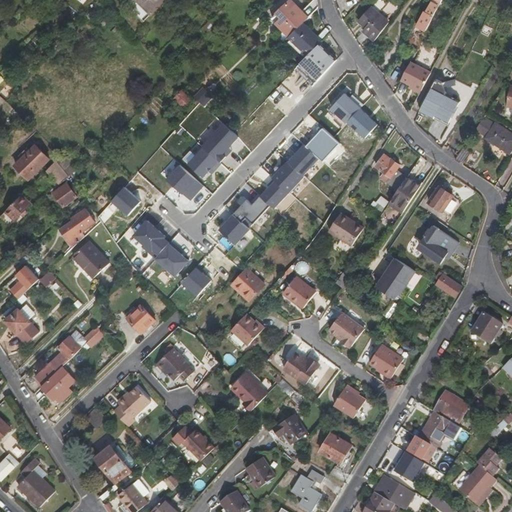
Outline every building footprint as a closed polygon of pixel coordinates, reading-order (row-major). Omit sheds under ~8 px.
[(151,14),(137,0),(130,0),(148,17),(151,14)] [(137,0),(151,14),(164,0),(137,0)] [(300,15),(302,13),(291,1),(276,16),(282,22),(278,25),(290,37),(304,23),(306,21),(300,15)] [(427,31),(441,3),(440,3),(438,2),(436,6),(432,4),(427,14),(426,13),(418,26),(427,31)] [(366,28),(378,15),(371,8),(359,22),(366,28)] [(374,41),(388,23),(378,15),(366,28),(363,31),(374,41)] [(320,45),(323,41),(304,23),(290,37),(288,39),(308,57),(320,45)] [(323,75),(336,60),(320,45),(308,57),(306,58),(323,75)] [(419,94),(429,76),(410,66),(401,84),(410,89),(419,94)] [(443,83),(437,81),(421,112),(434,119),(436,116),(449,124),(461,103),(447,95),(443,83)] [(194,100),(205,107),(212,97),(201,90),(194,100)] [(184,109),(192,100),(182,91),(173,99),(184,109)] [(479,133),(488,121),(484,118),(476,130),(479,133)] [(511,135),(496,125),(495,126),(488,121),(479,133),(487,137),(486,139),(510,155),(511,152),(511,151),(511,135)] [(305,142),(288,160),(309,180),(326,163),(305,142)] [(185,158),(205,176),(219,161),(199,143),(185,158)] [(29,180),(50,159),(36,145),(15,166),(29,180)] [(463,166),(471,154),(464,149),(456,161),(463,166)] [(398,191),(409,177),(398,169),(400,165),(392,159),(391,159),(384,155),(376,166),(390,177),(386,182),(398,191)] [(417,176),(430,164),(423,157),(410,170),(417,176)] [(57,186),(68,176),(64,171),(56,162),(46,172),(57,186)] [(190,200),(204,186),(182,164),(168,178),(190,200)] [(406,210),(422,186),(409,177),(393,200),(406,210)] [(452,218),(468,196),(446,180),(430,203),(452,218)] [(63,207),(77,195),(65,181),(59,186),(61,188),(53,194),(63,207)] [(246,218),(258,228),(276,207),(261,194),(254,203),(248,198),(234,214),(244,221),(246,218)] [(372,204),(380,211),(389,201),(380,194),(372,204)] [(16,220),(30,205),(21,196),(7,211),(16,220)] [(95,203),(102,209),(108,202),(101,196),(95,203)] [(83,232),(96,222),(85,207),(72,217),(73,219),(60,229),(74,247),(86,236),(83,232)] [(363,232),(355,226),(357,223),(343,214),(331,231),(353,246),(363,232)] [(365,229),(357,223),(355,226),(363,232),(365,229)] [(431,228),(420,244),(421,250),(441,264),(448,253),(451,255),(459,243),(434,226),(432,229),(431,228)] [(110,263),(89,242),(73,257),(95,278),(110,263)] [(171,248),(171,273),(180,273),(180,265),(188,265),(189,248),(171,248)] [(401,298),(417,272),(397,259),(377,288),(396,301),(399,296),(401,298)] [(35,275),(27,267),(18,276),(25,284),(35,275)] [(50,270),(40,280),(47,286),(57,277),(50,270)] [(250,302),(264,286),(253,275),(250,278),(244,273),(232,285),(250,302)] [(463,288),(444,275),(438,285),(457,298),(463,288)] [(304,310),(317,294),(297,278),(284,294),(304,310)] [(426,315),(433,304),(427,300),(423,306),(424,307),(422,312),(426,315)] [(391,318),(397,304),(391,301),(384,315),(391,318)] [(38,330),(29,320),(35,314),(25,304),(19,310),(18,309),(6,321),(26,342),(38,330)] [(141,333),(155,319),(140,305),(127,319),(141,333)] [(490,346),(503,327),(484,314),(471,333),(490,346)] [(247,346),(263,329),(256,323),(255,324),(246,315),(231,331),(247,346)] [(351,349),(364,331),(341,315),(329,332),(338,338),(342,342),(341,344),(349,350),(350,348),(351,349)] [(55,374),(88,341),(76,330),(58,347),(63,352),(35,378),(43,386),(55,374)] [(391,378),(403,359),(381,344),(368,364),(376,369),(377,368),(381,370),(381,372),(391,378)] [(195,370),(174,348),(158,364),(164,370),(166,369),(169,372),(177,380),(181,376),(185,380),(195,370)] [(306,385),(319,366),(307,358),(306,360),(295,352),(288,363),(290,364),(285,370),(306,385)] [(496,375),(485,366),(480,372),(485,376),(491,381),(496,375)] [(268,394),(246,372),(232,385),(247,400),(245,403),(252,410),(268,394)] [(68,386),(55,374),(43,386),(41,387),(54,400),(68,386)] [(294,391),(282,379),(278,384),(290,396),(294,391)] [(355,418),(366,400),(352,392),(354,390),(346,386),(334,406),(355,418)] [(134,418),(151,402),(137,387),(126,398),(124,396),(117,403),(120,406),(115,411),(129,427),(137,421),(134,418)] [(464,413),(469,405),(448,392),(441,402),(451,408),(444,418),(455,424),(463,412),(464,413)] [(444,418),(451,408),(441,402),(436,413),(437,414),(444,418)] [(309,434),(296,414),(271,430),(277,439),(282,436),(285,434),(292,446),(309,434)] [(430,464),(419,457),(425,449),(430,452),(442,433),(453,439),(460,428),(455,424),(444,418),(437,414),(421,439),(419,438),(410,453),(412,454),(405,463),(423,474),(430,464)] [(97,428),(87,417),(78,427),(88,437),(97,428)] [(0,439),(11,428),(0,418),(0,439)] [(216,447),(197,429),(194,433),(187,426),(175,439),(182,446),(185,443),(203,460),(216,447)] [(340,465),(352,447),(331,435),(320,453),(340,465)] [(12,452),(17,446),(9,438),(4,444),(12,452)] [(135,460),(129,452),(126,455),(118,445),(114,448),(128,466),(135,460)] [(114,448),(112,446),(97,458),(117,483),(132,471),(128,466),(114,448)] [(482,467),(492,476),(499,469),(496,466),(502,459),(490,449),(477,464),(482,467)] [(5,459),(15,468),(18,465),(8,456),(5,459)] [(34,458),(20,472),(26,478),(18,486),(40,508),(55,493),(41,479),(33,471),(39,465),(40,463),(34,458)] [(277,477),(264,458),(247,470),(260,489),(277,477)] [(0,479),(2,481),(15,468),(5,459),(0,464),(0,479)] [(33,471),(41,479),(47,473),(39,465),(33,471)] [(446,477),(452,468),(446,465),(440,474),(446,477)] [(492,489),(499,482),(492,476),(482,467),(461,492),(478,506),(492,489)] [(312,511),(322,497),(310,491),(315,484),(321,487),(326,480),(312,471),(307,480),(302,477),(291,494),(302,500),(298,507),(306,511),(312,511)] [(178,485),(171,476),(166,481),(173,490),(178,485)] [(399,506),(408,490),(387,479),(378,494),(397,505),(399,506)] [(136,511),(148,503),(133,484),(119,495),(132,511),(136,511)] [(481,509),(496,492),(492,489),(478,506),(481,509)] [(249,511),(237,493),(220,504),(224,511),(249,511)] [(393,511),(397,505),(378,494),(373,502),(375,503),(369,511),(393,511)] [(449,505),(437,495),(431,501),(443,511),(449,505)] [(181,511),(165,498),(151,511),(181,511)]
